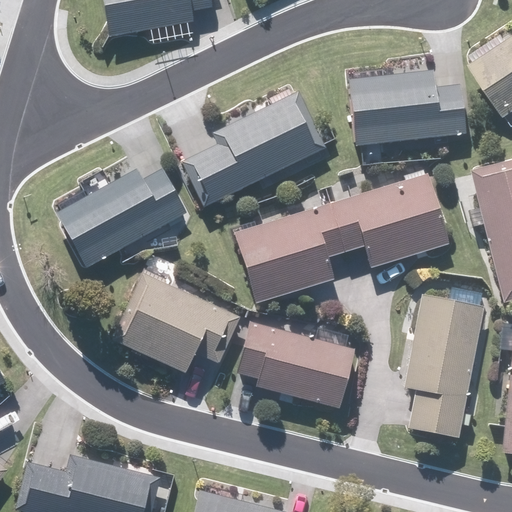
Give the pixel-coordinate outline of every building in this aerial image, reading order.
[(210,0),(103,0),(111,36),(195,20),(193,10),(212,7),(210,0)] [(468,59),(508,119),(511,116),(511,38),(511,40),(507,33),(468,59)] [(348,79),(355,145),(467,132),(461,84),(434,87),(432,70),(348,79)] [(183,162),(205,206),(325,148),(298,93),(214,134),(219,145),(183,162)] [(511,158),(471,169),(505,303),(511,301),(511,158)] [(58,213),(88,267),(187,211),(163,169),(144,179),(138,168),(58,213)] [(429,175),(236,232),(257,301),(333,278),(327,258),(366,246),(372,267),(450,244),(429,175)] [(240,316),(141,271),(111,338),(186,373),(196,351),(220,361),(240,316)] [(459,436),(483,306),(423,295),(406,387),(417,389),(410,427),(459,436)] [(353,347),(251,321),(238,373),(259,379),(257,386),(338,407),(353,347)] [(511,349),(501,450),(511,451),(511,349)] [(28,460),(16,507),(34,511),(151,511),(161,477),(72,455),(68,470),(28,460)] [(0,481),(10,469),(0,461),(0,481)] [(200,489),(193,511),(288,511),(289,511),(200,489)]
